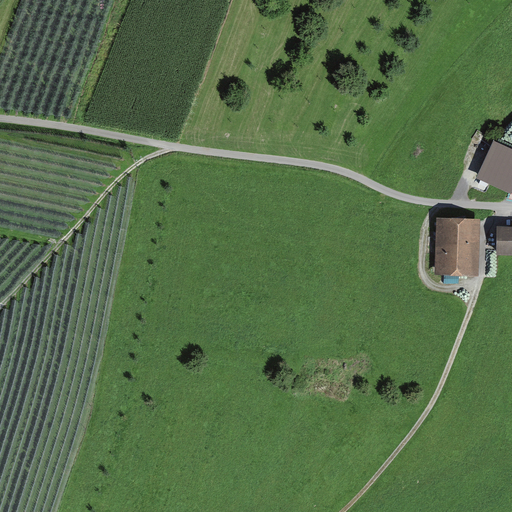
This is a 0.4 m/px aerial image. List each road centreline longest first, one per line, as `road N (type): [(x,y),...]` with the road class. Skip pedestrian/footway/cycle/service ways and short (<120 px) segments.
road 1 (unclassified): [(0,118),(317,165),(415,200),(511,207)]
road 2 (track): [(344,511),(431,408),(477,290)]
road 3 (track): [(0,308),(117,180),(174,146)]
road 4 (track): [(477,290),(428,279),(425,232),(442,203)]
